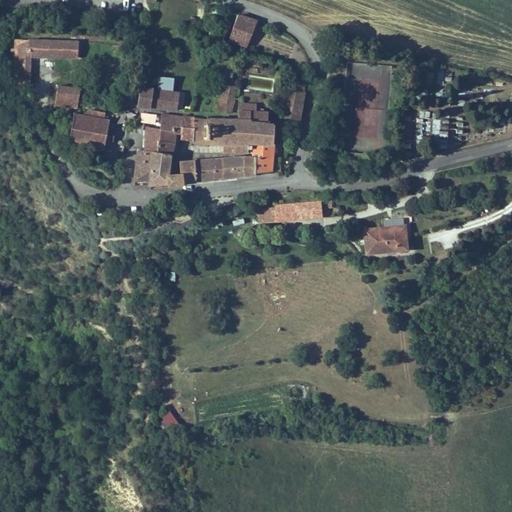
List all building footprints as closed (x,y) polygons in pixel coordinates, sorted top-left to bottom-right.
[(258,22),(238,14),(228,43),(247,50),(258,22)] [(77,55),(78,39),(15,36),(14,82),(18,82),(18,84),(29,85),(32,53),(77,55)] [(160,76),(158,90),(164,91),(162,110),(178,112),(181,92),(174,91),(176,78),(160,76)] [(304,95),(305,84),(290,82),(288,92),(304,95)] [(81,88),(58,85),(56,102),(78,105),(81,88)] [(156,88),(141,86),(138,107),(154,109),(156,90),(156,88)] [(237,89),(222,86),(217,116),(231,118),(237,89)] [(162,110),(164,91),(158,90),(156,90),(154,109),(162,110)] [(288,92),(284,116),(301,119),(305,96),(304,95),(288,92)] [(239,105),(239,112),(257,114),(257,106),(239,105)] [(79,112),(74,111),(68,142),(80,145),(79,151),(98,154),(99,148),(105,149),(107,138),(109,128),(111,118),(104,117),(105,111),(80,107),(79,112)] [(225,152),(256,152),(257,144),(275,144),(276,126),(267,125),(268,115),(257,114),(239,112),(238,120),(194,118),(193,140),(224,143),(225,152)] [(159,129),(175,131),(182,132),(183,116),(160,113),(159,129)] [(194,118),(183,116),(182,132),(181,139),(193,140),(194,118)] [(147,127),(144,150),(172,153),(175,131),(159,129),(147,127)] [(273,171),(275,144),(257,144),(256,152),(256,158),(249,159),(248,174),(273,171)] [(169,182),(170,175),(172,153),(144,150),(137,150),(135,183),(169,182)] [(248,174),(249,159),(227,160),(227,177),(227,178),(248,175),(248,174)] [(216,178),(216,160),(198,161),(198,180),(215,179),(216,178)] [(227,177),(227,160),(216,160),(216,178),(227,177)] [(185,175),(185,181),(198,180),(198,161),(189,161),(185,162),(185,175)] [(185,183),(185,181),(185,175),(178,175),(170,175),(169,182),(169,183),(178,183),(185,183)] [(323,217),(322,203),(257,209),(258,223),(323,217)] [(363,228),(365,255),(406,253),(405,226),(363,228)] [(168,426),(177,422),(171,408),(162,412),(168,426)]
